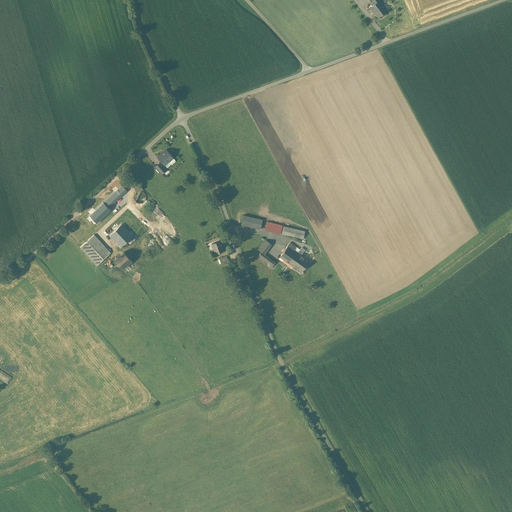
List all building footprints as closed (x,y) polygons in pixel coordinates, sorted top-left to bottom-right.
[(269,0),(265,0),(261,3),(268,11),(274,6),(269,0)] [(380,0),(372,0),(371,1),(374,5),(370,8),(373,11),(378,17),(386,12),(383,8),(384,7),(380,1),(381,0),(380,0)] [(173,157),(166,150),(158,158),(164,165),(173,157)] [(166,170),(159,163),(156,167),(162,174),(166,170)] [(122,186),(107,200),(112,205),(127,191),(122,186)] [(104,203),(90,215),(97,222),(110,210),(108,208),(104,203)] [(213,211),(205,216),(207,221),(211,228),(219,224),(213,211)] [(263,220),(243,216),(241,225),(260,230),(263,220)] [(282,226),(266,222),(264,231),(281,234),(282,226)] [(133,236),(122,224),(110,235),(121,247),(133,236)] [(305,232),(284,226),(282,234),(303,239),(305,232)] [(94,235),(80,247),(97,266),(111,253),(94,235)] [(266,240),(259,250),(261,252),(254,262),(268,272),(275,263),(264,254),(272,244),(266,240)] [(220,241),(212,244),(215,254),(224,251),(223,246),(222,247),(220,241)] [(298,249),(290,243),(280,257),(293,266),(301,255),(296,252),(298,249)] [(124,251),(115,260),(123,269),(132,260),(126,253),(124,251)] [(301,255),(293,266),(301,272),(310,261),(301,255)] [(226,257),(220,259),(222,266),(229,263),(226,257)]
